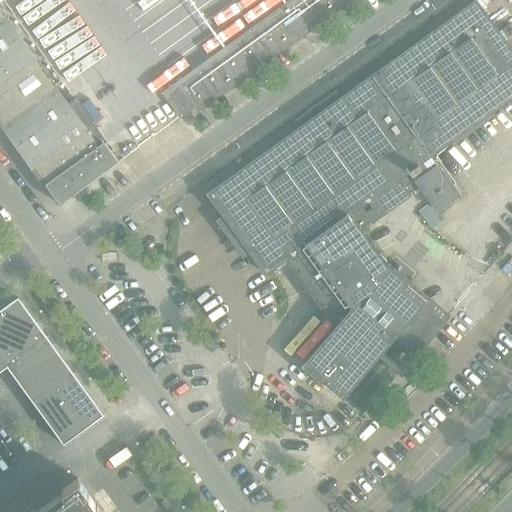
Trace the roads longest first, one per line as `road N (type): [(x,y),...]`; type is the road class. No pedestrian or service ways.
road 1 (residential): [(43,249),(76,238),(405,0)]
road 2 (residential): [(238,511),(43,249)]
road 3 (tertiary): [(511,392),(387,511)]
